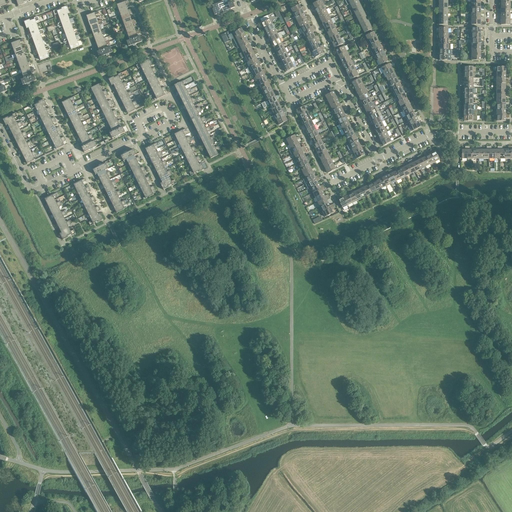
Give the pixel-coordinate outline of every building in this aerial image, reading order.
[(127,7),(126,4),(129,3),(128,0),(125,2),(125,1),(117,5),(119,10),(127,7)] [(231,3),(230,0),(220,0),(222,2),(212,5),(213,9),(212,9),(215,15),(222,12),(222,14),(231,10),(231,9),(234,8),(232,2),(231,3)] [(323,5),(320,0),(313,4),(315,9),(323,5)] [(360,5),(357,0),(350,4),(352,9),(360,5)] [(293,14),(305,8),(304,6),(302,7),(302,8),(301,9),(299,5),(291,9),(293,14)] [(326,10),(323,5),(315,9),(318,14),(326,10)] [(363,10),(360,5),(352,9),(355,13),(363,10)] [(69,13),(67,6),(59,9),(60,10),(57,11),(57,10),(53,11),(55,15),(58,14),(59,17),(67,14),(69,13)] [(120,15),(132,11),(131,9),(128,10),(127,7),(119,10),(120,15)] [(304,15),(302,11),(303,10),(304,11),(306,10),(305,8),(293,14),(296,19),(304,15)] [(328,15),(326,10),(318,14),(320,19),(328,15)] [(365,14),(363,10),(355,13),(357,18),(365,14)] [(96,18),(95,15),(99,14),(98,11),(95,13),(86,16),(88,21),(96,18)] [(131,17),(130,14),(133,13),(132,11),(120,15),(122,20),(131,17)] [(73,20),(73,18),(70,20),(67,14),(59,17),(61,23),(58,24),(59,26),(73,20)] [(367,19),(365,14),(357,18),(360,23),(367,19)] [(298,23),(310,18),(308,16),(307,17),(307,18),(306,18),(304,15),(296,19),(298,23)] [(331,19),(328,15),(320,19),(323,23),(331,19)] [(37,25),(36,22),(39,21),(38,17),(34,18),(35,19),(32,20),(32,19),(24,22),(27,29),(29,28),(37,25)] [(124,25),(136,21),(135,19),(132,20),(131,17),(122,20),(124,25)] [(90,26),(102,22),(101,20),(98,21),(96,18),(88,21),(90,26)] [(309,24),(307,20),(308,20),(309,20),(309,21),(311,20),(310,18),(298,23),(301,28),(309,24)] [(272,24),(270,19),(262,23),(264,28),(272,24)] [(333,24),(331,19),(323,23),(325,28),(333,24)] [(370,24),(367,19),(360,23),(362,28),(370,24)] [(73,30),(71,24),(74,23),(73,20),(59,26),(59,28),(63,27),(65,33),(73,30)] [(134,27),(133,24),(136,23),(136,21),(124,25),(126,30),(134,27)] [(100,28),(99,25),(102,24),(102,22),(90,26),(92,31),(100,28)] [(275,29),(272,24),(264,28),(267,33),(275,29)] [(303,33),(314,28),(313,25),(311,26),(312,27),(311,28),(309,24),(301,28),(303,33)] [(335,29),(333,24),(325,28),(327,33),(335,29)] [(372,29),(370,24),(362,28),(364,33),(372,29)] [(43,31),(42,29),(39,31),(37,25),(29,28),(31,34),(28,35),(28,37),(43,31)] [(128,35),(139,31),(139,29),(135,30),(134,27),(126,30),(128,35)] [(93,36),(105,32),(105,30),(101,31),(100,28),(92,31),(93,36)] [(314,34),(312,30),(313,30),(314,31),(315,30),(314,28),(303,33),(305,38),(314,34)] [(236,38),(247,32),(246,30),(244,31),(244,32),(243,33),(241,29),(233,33),(236,38)] [(277,34),(275,29),(267,33),(269,38),(277,34)] [(338,34),(335,29),(327,33),(330,38),(338,34)] [(79,37),(79,35),(76,36),(73,30),(65,33),(67,39),(64,40),(65,42),(79,37)] [(43,41),(41,35),(44,34),(43,31),(28,37),(29,39),(32,38),(34,44),(43,41)] [(138,37),(137,34),(140,33),(139,31),(128,35),(130,40),(138,37)] [(104,38),(103,35),(106,34),(105,32),(93,36),(95,41),(104,38)] [(246,38),(244,35),(245,34),(246,34),(246,35),(248,34),(247,32),(236,38),(238,42),(246,38)] [(376,37),(374,32),(365,36),(368,41),(376,37)] [(280,39),(277,34),(269,38),(272,43),(280,39)] [(308,43),(319,37),(318,35),(316,36),(317,37),(316,37),(316,38),(314,34),(305,38),(308,43)] [(340,39),(338,34),(330,38),(332,43),(340,39)] [(138,37),(130,40),(126,41),(128,47),(131,46),(131,47),(134,46),(135,46),(135,44),(142,42),(140,36),(138,37)] [(79,46),(77,40),(80,39),(79,37),(65,42),(65,44),(69,43),(71,49),(79,46)] [(318,44),(316,40),(317,39),(318,40),(320,39),(319,37),(308,43),(310,48),(318,44)] [(378,42),(376,37),(368,41),(370,46),(378,42)] [(97,46),(109,42),(108,40),(105,41),(104,38),(95,41),(97,46)] [(241,47),(252,42),(251,40),(249,40),(249,41),(249,42),(248,42),(246,38),(238,42),(241,47)] [(21,45),(20,42),(23,41),(23,39),(19,40),(11,43),(13,49),(21,45)] [(282,44),(280,39),(272,43),(274,48),(282,44)] [(343,44),(340,39),(332,43),(335,48),(343,44)] [(49,48),(48,46),(45,47),(43,41),(34,44),(37,50),(34,51),(34,53),(49,48)] [(107,48),(106,45),(110,44),(109,42),(97,46),(99,51),(107,48)] [(251,48),(249,44),(250,44),(251,44),(251,45),(253,44),(252,42),(241,47),(243,52),(251,48)] [(381,46),(378,42),(370,46),(373,50),(381,46)] [(285,48),(282,44),(274,48),(276,52),(285,48)] [(313,52),(324,47),(323,45),(321,46),(321,47),(320,47),(318,44),(310,48),(313,52)] [(15,54),(26,49),(26,47),(22,48),(21,45),(13,49),(15,54)] [(347,51),(344,46),(336,50),(338,55),(347,51)] [(383,51),(381,46),(373,50),(375,55),(383,51)] [(113,53),(111,47),(107,48),(99,51),(97,52),(99,58),(106,55),(107,56),(110,55),(109,54),(113,53)] [(323,53),(321,49),(322,49),(323,49),(323,50),(325,49),(324,47),(313,52),(315,58),(323,53)] [(49,57),(47,51),(50,50),(49,48),(34,53),(35,55),(38,54),(40,61),(49,57)] [(245,57),(257,51),(256,49),(254,50),(254,51),(254,52),(253,52),(251,48),(243,52),(245,57)] [(287,53),(285,48),(276,52),(279,57),(287,53)] [(25,56),(24,53),(27,51),(26,49),(15,54),(17,59),(25,56)] [(256,58),(254,54),(255,54),(256,54),(258,54),(257,51),(245,57),(248,62),(256,58)] [(349,56),(347,51),(338,55),(341,60),(349,56)] [(386,56),(383,51),(375,55),(378,60),(386,56)] [(289,58),(287,53),(279,57),(281,62),(289,58)] [(19,64),(30,60),(29,57),(26,59),(25,56),(17,59),(19,64)] [(351,61),(349,56),(341,60),(343,65),(351,61)] [(388,61),(386,56),(378,60),(380,65),(388,61)] [(250,67),(262,61),(260,59),(259,60),(259,61),(258,62),(256,58),(248,62),(250,67)] [(292,63),(289,58),(281,62),(284,67),(292,63)] [(152,65),(149,59),(142,63),(142,64),(140,65),(140,64),(136,65),(138,69),(141,68),(142,70),(150,66),(152,65)] [(29,66),(28,63),(31,62),(30,60),(19,64),(20,69),(29,66)] [(261,67),(259,64),(260,63),(260,64),(261,64),(263,63),(262,61),(250,67),(253,72),(261,67)] [(354,66),(351,61),(343,65),(346,70),(354,66)] [(294,68),(292,63),(284,67),(286,72),(294,68)] [(392,69),(389,64),(381,68),(384,73),(392,69)] [(22,74),(34,70),(33,68),(30,69),(29,66),(20,69),(22,74)] [(145,75),(156,69),(155,67),(152,69),(150,66),(142,70),(145,75)] [(356,71),(354,66),(346,70),(348,75),(356,71)] [(255,76),(266,71),(265,69),(263,70),(264,70),(263,71),(261,67),(253,72),(255,76)] [(155,76),(154,73),(157,71),(156,69),(145,75),(147,80),(155,76)] [(394,74),(392,69),(384,73),(386,78),(394,74)] [(32,76),(31,73),(34,72),(34,70),(22,74),(24,79),(32,76)] [(266,77),(264,73),(265,73),(266,74),(267,73),(266,71),(255,76),(258,81),(266,77)] [(359,76),(356,71),(348,75),(351,80),(359,76)] [(121,81),(120,78),(123,76),(121,73),(118,74),(118,76),(116,77),(116,76),(108,79),(111,86),(113,85),(121,81)] [(397,78),(394,74),(386,78),(389,82),(397,78)] [(36,80),(34,75),(32,76),(24,79),(21,80),(23,85),(25,84),(26,86),(29,85),(30,84),(30,83),(36,80)] [(149,85),(160,79),(160,77),(157,79),(155,76),(147,80),(149,85)] [(260,86),(271,80),(270,78),(268,79),(269,80),(268,81),(266,77),(258,81),(260,86)] [(362,83),(360,78),(352,82),(354,87),(362,83)] [(399,83),(397,78),(389,82),(391,87),(399,83)] [(160,85),(159,83),(161,81),(160,79),(149,85),(152,89),(160,85)] [(185,87),(183,84),(187,82),(185,80),(174,85),(177,91),(185,87)] [(270,87),(268,83),(269,83),(270,83),(272,83),(271,80),(260,86),(262,91),(270,87)] [(116,90),(127,84),(126,82),(123,84),(121,81),(113,85),(116,90)] [(101,89),(100,86),(103,85),(102,83),(99,84),(91,88),(93,93),(101,89)] [(365,88),(362,83),(354,87),(357,92),(365,88)] [(402,88),(399,83),(391,87),(393,92),(402,88)] [(126,90),(125,88),(128,86),(127,84),(116,90),(118,94),(126,90)] [(154,94),(165,89),(164,87),(161,88),(160,85),(152,89),(154,94)] [(179,95),(190,90),(189,88),(186,89),(185,87),(177,91),(179,95)] [(265,96),(276,90),(275,88),(273,89),(273,90),(272,91),(270,87),(262,91),(265,96)] [(367,93),(365,88),(357,92),(359,97),(367,93)] [(404,93),(402,88),(393,92),(396,97),(404,93)] [(96,98),(107,92),(106,91),(103,92),(101,89),(93,93),(96,98)] [(165,95),(163,92),(166,91),(165,89),(154,94),(156,98),(154,99),(155,100),(157,99),(165,95)] [(121,99),(132,94),(131,92),(128,93),(126,90),(118,94),(121,99)] [(190,96),(188,93),(191,92),(190,90),(179,95),(182,100),(190,96)] [(275,97),(273,93),(274,92),(275,93),(277,92),(276,90),(265,96),(267,101),(275,97)] [(106,99),(105,96),(108,94),(107,92),(96,98),(98,103),(106,99)] [(328,101),(339,95),(338,93),(336,94),(336,95),(335,96),(333,92),(325,96),(328,101)] [(370,98),(367,93),(359,97),(362,102),(370,98)] [(406,98),(404,93),(396,97),(398,102),(406,98)] [(131,100),(130,97),(133,96),(132,94),(121,99),(123,104),(131,100)] [(338,101),(336,98),(337,97),(338,98),(340,97),(339,95),(328,101),(330,106),(338,101)] [(184,105),(195,99),(194,98),(191,99),(190,96),(182,100),(184,105)] [(72,104),(71,101),(74,99),(73,97),(70,99),(70,98),(62,102),(64,108),(72,104)] [(270,105),(281,100),(280,98),(278,99),(278,100),(277,100),(275,97),(267,101),(270,105)] [(372,103),(370,98),(362,102),(364,107),(372,103)] [(409,103),(406,98),(398,102),(401,107),(409,103)] [(47,106),(44,99),(36,103),(37,104),(35,105),(34,104),(31,106),(33,109),(36,108),(37,110),(45,106),(47,106)] [(100,108),(111,102),(110,100),(108,102),(106,99),(98,103),(100,108)] [(194,106),(193,103),(196,101),(195,99),(184,105),(186,110),(194,106)] [(125,109),(137,103),(136,101),(132,103),(131,100),(123,104),(125,109)] [(280,106),(278,102),(279,102),(280,102),(280,103),(282,102),(281,100),(270,105),(272,110),(280,106)] [(333,110),(344,105),(343,103),(341,103),(341,104),(341,105),(340,105),(338,101),(330,106),(333,110)] [(111,109),(109,106),(112,104),(111,102),(100,108),(103,113),(111,109)] [(136,110),(134,107),(138,105),(137,103),(125,109),(128,114),(136,110)] [(374,108),(372,103),(364,107),(366,112),(374,108)] [(411,107),(409,103),(401,107),(403,111),(411,107)] [(67,112),(78,107),(77,105),(74,106),(72,104),(64,108),(67,112)] [(343,111),(341,107),(342,107),(343,107),(343,108),(345,107),(344,105),(333,110),(335,115),(343,111)] [(39,115),(50,110),(49,108),(46,109),(45,106),(37,110),(39,115)] [(189,115),(200,109),(199,107),(196,109),(194,106),(186,110),(189,115)] [(274,115),(286,110),(285,107),(283,108),(283,109),(283,110),(282,110),(280,106),(272,110),(274,115)] [(307,111),(304,106),(296,110),(299,115),(307,111)] [(77,113),(76,110),(79,109),(78,107),(67,112),(69,117),(77,113)] [(414,112),(411,107),(403,111),(405,116),(414,112)] [(377,112),(374,108),(366,112),(369,116),(377,112)] [(105,118),(116,112),(115,110),(112,112),(111,109),(103,113),(105,118)] [(199,116),(198,113),(201,111),(200,109),(189,115),(191,120),(199,116)] [(50,116),(48,113),(51,112),(50,110),(39,115),(42,120),(50,116)] [(285,116),(283,112),(284,112),(285,112),(285,113),(287,112),(286,110),(274,115),(277,120),(285,116)] [(309,116),(307,111),(299,115),(301,120),(309,116)] [(337,120),(349,114),(347,112),(346,113),(346,114),(346,115),(345,115),(343,111),(335,115),(337,120)] [(116,118),(114,115),(117,114),(116,112),(105,118),(108,122),(116,118)] [(379,117),(377,112),(369,116),(371,121),(379,117)] [(416,117),(414,112),(405,116),(408,121),(416,117)] [(16,121),(14,118),(17,116),(16,113),(12,115),(13,116),(11,117),(10,116),(3,119),(6,126),(8,125),(16,121)] [(71,122),(83,117),(82,115),(78,116),(77,113),(69,117),(71,122)] [(348,121),(346,117),(347,117),(348,117),(348,118),(350,117),(349,114),(337,120),(340,125),(348,121)] [(44,125),(55,119),(54,117),(51,119),(50,116),(42,120),(44,125)] [(194,124),(205,119),(204,117),(201,118),(199,116),(191,120),(194,124)] [(287,121),(290,119),(289,117),(288,118),(288,119),(287,120),(285,116),(277,120),(279,125),(287,121)] [(312,121),(309,116),(301,120),(303,125),(312,121)] [(82,123),(80,120),(84,119),(83,117),(71,122),(74,127),(82,123)] [(382,122),(379,117),(371,121),(374,126),(382,122)] [(418,122),(416,117),(408,121),(410,126),(418,122)] [(110,127),(121,122),(120,120),(117,121),(116,118),(108,122),(110,127)] [(54,126),(53,123),(56,121),(55,119),(44,125),(46,130),(54,126)] [(204,125),(203,122),(206,121),(205,119),(194,124),(196,129),(204,125)] [(10,130),(21,124),(20,122),(17,124),(16,121),(8,125),(10,130)] [(314,126),(312,121),(303,125),(306,130),(314,126)] [(342,130),(353,124),(352,122),(350,123),(351,123),(350,124),(350,125),(348,121),(340,125),(342,130)] [(121,128),(119,125),(122,124),(121,122),(110,127),(112,132),(121,128)] [(384,127),(382,122),(374,126),(376,131),(384,127)] [(421,127),(418,122),(410,126),(413,131),(421,127)] [(76,132),(87,126),(86,124),(83,126),(82,123),(74,127),(76,132)] [(21,131),(19,128),(22,126),(21,124),(10,130),(13,135),(21,131)] [(353,131),(351,127),(351,126),(352,127),(353,127),(354,126),(353,124),(342,130),(345,135),(353,131)] [(198,134),(210,129),(209,127),(205,128),(204,125),(196,129),(198,134)] [(49,135),(60,129),(59,127),(56,129),(54,126),(46,130),(49,135)] [(87,133),(85,130),(88,128),(87,126),(76,132),(78,137),(87,133)] [(316,130),(314,126),(306,130),(308,134),(316,130)] [(118,135),(125,132),(122,127),(121,128),(112,132),(109,133),(112,139),(115,137),(115,138),(119,137),(118,135)] [(386,132),(384,127),(376,131),(378,136),(386,132)] [(59,135),(58,133),(61,131),(60,129),(49,135),(51,139),(59,135)] [(185,135),(183,132),(186,131),(185,129),(182,130),(174,134),(177,139),(185,135)] [(209,135),(207,132),(211,131),(210,129),(198,134),(201,139),(209,135)] [(319,135),(316,130),(308,134),(311,139),(319,135)] [(15,139),(26,134),(25,132),(22,133),(21,131),(13,135),(15,139)] [(347,139),(358,134),(357,132),(355,133),(356,133),(355,134),(353,131),(345,135),(347,139)] [(389,137),(386,132),(378,136),(381,141),(389,137)] [(81,141),(92,136),(91,134),(88,136),(87,133),(78,137),(81,141)] [(25,140),(24,137),(27,136),(26,134),(15,139),(17,144),(25,140)] [(357,140),(356,136),(357,136),(357,137),(359,136),(358,134),(347,139),(349,144),(357,140)] [(54,144),(65,139),(64,137),(61,138),(59,135),(51,139),(54,144)] [(179,144),(190,139),(189,137),(186,138),(185,135),(177,139),(179,144)] [(203,144),(214,138),(213,136),(210,138),(209,135),(201,139),(203,144)] [(289,144),(300,139),(299,136),(297,137),(297,138),(297,139),(296,139),(294,135),(286,139),(289,144)] [(321,140),(319,135),(311,139),(313,144),(321,140)] [(91,142),(90,139),(93,138),(92,136),(81,141),(83,146),(91,142)] [(391,142),(389,137),(381,141),(383,146),(391,142)] [(214,145),(212,142),(215,140),(214,138),(203,144),(206,149),(214,145)] [(64,145),(63,142),(66,141),(65,139),(54,144),(56,148),(54,149),(54,150),(56,149),(64,145)] [(190,145),(188,142),(191,141),(190,139),(179,144),(182,149),(190,145)] [(299,145),(297,141),(298,141),(299,141),(299,142),(301,141),(300,139),(289,144),(291,149),(299,145)] [(20,149),(31,143),(30,141),(27,143),(25,140),(17,144),(20,149)] [(324,145),(321,140),(313,144),(315,149),(324,145)] [(352,149),(363,144),(362,141),(360,142),(360,143),(360,144),(359,144),(357,140),(349,144),(352,149)] [(95,147),(97,146),(94,141),(91,142),(83,146),(82,147),(84,152),(91,149),(91,150),(95,148),(95,147)] [(30,150),(29,147),(32,145),(31,143),(20,149),(22,154),(30,150)] [(156,150),(154,147),(157,145),(156,143),(153,145),(145,149),(148,154),(156,150)] [(362,150),(360,146),(361,146),(362,146),(362,147),(364,146),(363,144),(352,149),(354,154),(362,150)] [(184,154),(195,148),(194,146),(191,148),(190,145),(182,149),(184,154)] [(208,153),(219,148),(218,146),(215,148),(214,145),(206,149),(208,153)] [(294,154),(305,148),(304,146),(302,147),(302,148),(301,149),(299,145),(291,149),(294,154)] [(326,150),(324,145),(315,149),(318,154),(326,150)] [(194,155),(193,152),(196,150),(195,148),(184,154),(186,159),(194,155)] [(219,155),(217,151),(220,150),(219,148),(208,153),(211,159),(219,155)] [(304,155),(302,151),(303,150),(304,151),(306,150),(305,148),(294,154),(296,159),(304,155)] [(134,156),(136,155),(134,149),(127,153),(126,152),(123,154),(123,155),(121,156),(123,161),(126,160),(134,156)] [(25,159),(36,153),(35,151),(32,153),(30,150),(22,154),(25,159)] [(150,158),(161,153),(160,151),(157,153),(156,150),(148,154),(150,158)] [(328,155),(326,150),(318,154),(320,159),(328,155)] [(365,155),(368,153),(367,151),(365,152),(365,153),(364,154),(362,150),(354,154),(356,158),(355,158),(356,159),(357,159),(365,155)] [(440,160),(436,152),(431,154),(431,153),(431,152),(432,152),(431,150),(429,151),(435,162),(440,160)] [(435,162),(429,151),(427,152),(428,154),(428,153),(429,154),(430,155),(426,156),(430,165),(435,162)] [(35,160),(34,157),(37,155),(36,153),(25,159),(27,164),(35,160)] [(160,159),(159,156),(162,155),(161,153),(150,158),(152,163),(160,159)] [(189,163),(200,158),(199,156),(196,157),(194,155),(186,159),(189,163)] [(298,164),(310,158),(309,156),(307,157),(307,158),(306,159),(304,155),(296,159),(298,164)] [(331,159),(328,155),(320,159),(323,163),(331,159)] [(430,165),(426,156),(422,158),(421,158),(422,157),(422,156),(421,155),(419,156),(425,167),(430,165)] [(129,164),(140,159),(139,157),(136,158),(134,156),(126,160),(129,164)] [(425,167),(419,156),(417,157),(418,159),(419,158),(419,159),(420,159),(416,161),(420,169),(425,167)] [(199,164),(198,161),(201,160),(200,158),(189,163),(191,168),(199,164)] [(309,164),(308,162),(311,160),(310,158),(298,164),(301,168),(309,164)] [(139,165),(138,162),(141,161),(140,159),(129,164),(131,169),(139,165)] [(155,168),(166,163),(165,161),(162,162),(160,159),(152,163),(155,168)] [(333,164),(331,159),(323,163),(325,168),(333,164)] [(420,169),(416,161),(412,163),(412,162),(413,161),(412,159),(410,161),(415,172),(420,169)] [(415,172),(410,161),(407,162),(408,163),(409,163),(410,163),(410,164),(406,166),(410,174),(415,172)] [(95,175),(97,174),(105,170),(108,169),(106,163),(103,165),(103,163),(99,165),(99,166),(93,170),(95,175)] [(165,169),(164,166),(167,165),(166,163),(155,168),(157,173),(165,169)] [(199,164),(191,168),(188,170),(191,176),(195,174),(194,173),(198,171),(201,170),(202,171),(197,173),(204,170),(201,163),(199,164)] [(303,173),(314,168),(313,165),(312,166),(312,167),(312,168),(311,168),(309,164),(301,168),(303,173)] [(336,169),(333,164),(325,168),(328,173),(336,169)] [(410,174),(406,166),(402,168),(402,167),(402,166),(403,166),(402,164),(400,165),(405,177),(410,174)] [(133,174),(144,169),(143,167),(141,168),(139,165),(131,169),(133,174)] [(405,177),(400,165),(398,166),(399,168),(400,168),(400,169),(397,171),(401,179),(405,177)] [(314,174),(312,170),(313,170),(314,171),(316,170),(314,168),(303,173),(306,178),(314,174)] [(144,175),(142,172),(145,170),(144,169),(133,174),(136,179),(144,175)] [(160,178),(171,172),(170,170),(167,172),(165,169),(157,173),(160,178)] [(401,179),(397,171),(393,173),(392,172),(393,171),(392,169),(390,170),(396,181),(401,179)] [(100,179),(111,173),(110,171),(107,173),(105,170),(97,174),(100,179)] [(396,181),(390,170),(388,171),(389,173),(390,173),(391,174),(387,176),(391,184),(396,181)] [(170,179),(169,176),(172,174),(171,172),(160,178),(162,183),(170,179)] [(110,180),(109,177),(112,175),(111,173),(100,179),(102,184),(110,180)] [(308,183),(319,177),(318,175),(316,176),(317,177),(316,178),(314,174),(306,178),(308,183)] [(391,184),(387,176),(383,178),(383,177),(383,176),(384,176),(383,174),(381,175),(386,186),(391,184)] [(138,184),(149,178),(148,176),(145,178),(144,175),(136,179),(138,184)] [(386,186),(381,175),(378,176),(379,178),(380,178),(381,178),(381,179),(377,181),(381,189),(386,186)] [(319,184),(317,180),(318,180),(319,180),(320,180),(319,177),(308,183),(310,188),(319,184)] [(149,185),(147,182),(150,180),(149,178),(138,184),(141,189),(149,185)] [(84,185),(83,183),(86,181),(85,179),(82,180),(74,184),(76,189),(84,185)] [(165,188),(172,184),(173,185),(176,183),(175,180),(171,182),(170,179),(162,183),(160,183),(163,190),(166,189),(165,188)] [(381,189),(377,181),(373,182),(373,181),(374,181),(373,179),(371,180),(376,191),(381,189)] [(104,189),(116,183),(115,181),(111,183),(110,180),(102,184),(104,189)] [(376,191),(371,180),(369,181),(370,183),(370,182),(371,183),(368,185),(372,193),(376,191)] [(115,189),(113,187),(117,185),(116,183),(104,189),(107,194),(115,189)] [(313,193),(324,187),(323,185),(321,186),(321,187),(320,188),(319,184),(310,188),(313,193)] [(372,193),(368,185),(364,187),(363,187),(364,186),(364,185),(363,184),(361,185),(367,196),(372,193)] [(79,194),(89,189),(89,187),(86,188),(84,185),(76,189),(79,194)] [(143,193),(154,188),(153,186),(150,188),(149,185),(141,189),(143,193)] [(367,196),(361,185),(359,186),(360,188),(360,187),(361,188),(362,188),(358,190),(362,198),(367,196)] [(323,193),(321,190),(322,189),(323,190),(325,189),(324,187),(313,193),(315,197),(323,193)] [(154,195),(152,191),(155,190),(154,188),(143,193),(145,197),(143,198),(144,199),(146,198),(146,199),(154,195)] [(362,198),(358,190),(354,192),(354,191),(354,190),(354,188),(351,189),(357,201),(362,198)] [(89,195),(88,192),(90,191),(89,189),(79,194),(81,199),(89,195)] [(109,198),(120,193),(119,191),(116,192),(115,189),(107,194),(109,198)] [(357,201),(351,189),(349,191),(350,192),(351,192),(352,192),(352,193),(348,195),(352,203),(357,201)] [(55,200),(54,197),(57,195),(56,193),(53,195),(45,199),(47,204),(55,200)] [(120,199),(118,196),(121,195),(120,193),(109,198),(112,203),(120,199)] [(318,202),(329,197),(328,195),(326,195),(326,196),(326,197),(325,197),(323,193),(315,197),(318,202)] [(352,203),(348,195),(344,197),(344,196),(344,195),(345,195),(344,193),(342,194),(347,206),(352,203)] [(347,206),(342,194),(340,195),(340,197),(341,197),(342,197),(342,198),(338,200),(342,208),(347,206)] [(83,204),(94,198),(93,196),(90,198),(89,195),(81,199),(83,204)] [(328,203),(326,199),(327,199),(328,199),(328,200),(330,199),(329,197),(318,202),(320,207),(328,203)] [(94,205),(92,202),(95,200),(94,198),(83,204),(86,209),(94,205)] [(114,208),(125,202),(124,200),(121,202),(120,199),(112,203),(114,208)] [(49,209),(61,203),(60,201),(57,203),(55,200),(47,204),(49,209)] [(125,209),(123,206),(126,204),(125,202),(114,208),(117,213),(125,209)] [(60,210),(58,207),(62,205),(61,203),(49,209),(52,214),(60,210)] [(322,212),(334,206),(333,204),(331,205),(331,206),(331,207),(330,207),(328,203),(320,207),(322,212)] [(88,214),(99,208),(98,206),(95,208),(94,205),(86,209),(88,214)] [(333,213),(331,209),(332,209),(333,209),(335,209),(334,206),(322,212),(325,217),(333,213)] [(99,214),(97,212),(100,210),(99,208),(88,214),(90,218),(99,214)] [(54,218),(65,213),(64,211),(61,212),(60,210),(52,214),(54,218)] [(65,219),(63,216),(66,215),(65,213),(54,218),(57,223),(65,219)] [(101,221),(104,220),(100,213),(99,214),(90,218),(92,221),(89,223),(91,226),(94,224),(93,223),(96,222),(101,220),(101,221)] [(59,228),(70,223),(69,221),(66,222),(65,219),(57,223),(59,228)] [(69,229),(68,226),(71,224),(70,223),(59,228),(61,233),(69,229)] [(65,238),(72,234),(72,235),(76,234),(74,230),(71,232),(69,229),(61,233),(59,234),(63,240),(65,239),(65,238)]
